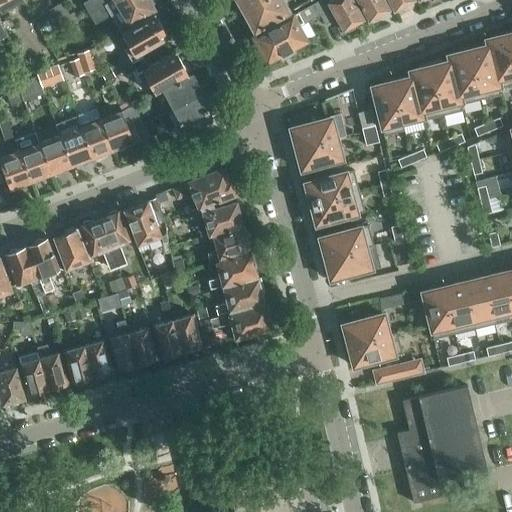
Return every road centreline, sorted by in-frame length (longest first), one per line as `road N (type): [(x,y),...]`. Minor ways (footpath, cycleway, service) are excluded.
road 1 (residential): [(0,444),(318,351)]
road 2 (residential): [(511,0),(251,105)]
road 3 (residential): [(259,130),(0,228)]
road 4 (residential): [(307,303),(511,253)]
road 5 (residential): [(307,303),(259,130)]
road 6 (residential): [(354,511),(318,351)]
